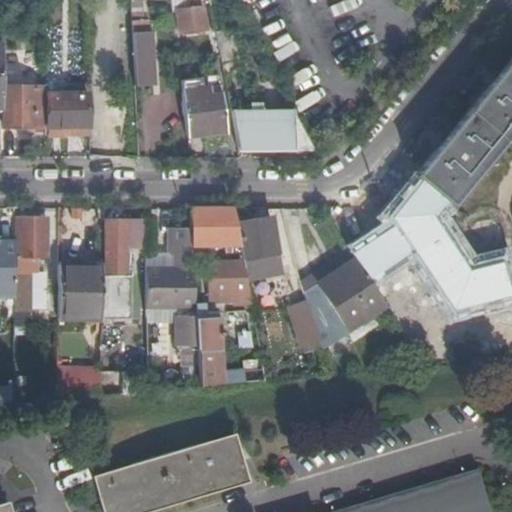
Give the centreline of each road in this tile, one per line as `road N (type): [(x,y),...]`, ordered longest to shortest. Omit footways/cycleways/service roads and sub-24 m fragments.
road 1 (unclassified): [(502,0),(373,152),(342,176),(0,180)]
road 2 (unknown): [(96,181),(103,0)]
